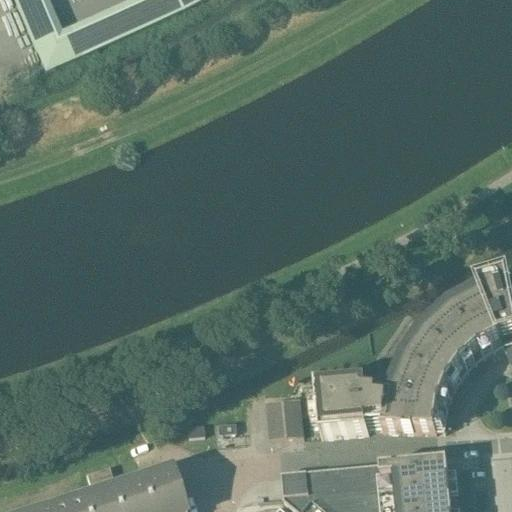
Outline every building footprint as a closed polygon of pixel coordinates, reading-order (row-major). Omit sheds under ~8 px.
[(479,290),(480,292),(448,309),(420,334),(398,364),(390,387),(317,393),(322,443),(369,439),(369,435),(384,434),(383,437),(446,438),(449,416),(456,395),(469,377),(485,363),(504,352),(511,350),(511,282),(509,283),(509,281),(479,290)] [(267,407),(270,445),(304,442),(300,403),(267,407)] [(217,430),(218,440),(236,439),(235,429),(217,430)] [(203,441),(202,431),(188,433),(189,442),(203,441)] [(452,511),(448,464),(282,480),(284,507),(290,511),(452,511)] [(89,488),(112,481),(109,471),(86,478),(89,488)] [(182,511),(170,474),(50,511),(182,511)]
